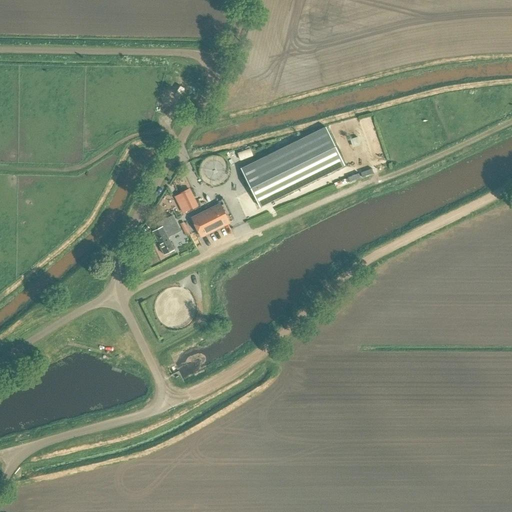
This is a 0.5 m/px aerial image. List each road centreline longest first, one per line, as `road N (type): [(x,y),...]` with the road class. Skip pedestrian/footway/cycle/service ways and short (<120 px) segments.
road 1 (track): [(511,189),(384,251),(266,351),(167,401)]
road 2 (track): [(117,297),(289,215),(416,166)]
road 3 (unclassified): [(0,487),(18,453),(167,401),(117,297)]
road 4 (unclassified): [(117,297),(120,253),(222,62)]
road 5 (unclassified): [(222,62),(189,53),(0,50)]
road 6 (unclassified): [(0,366),(117,297)]
